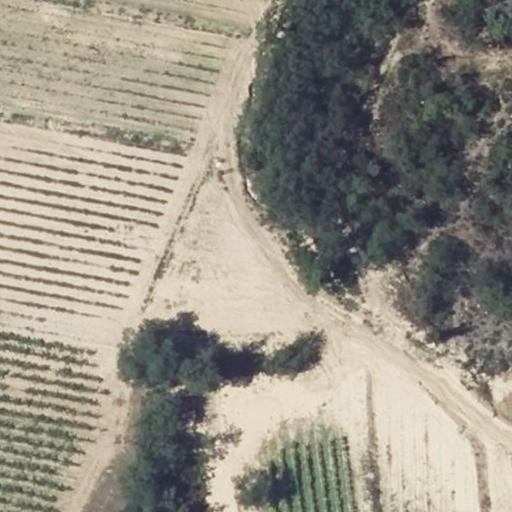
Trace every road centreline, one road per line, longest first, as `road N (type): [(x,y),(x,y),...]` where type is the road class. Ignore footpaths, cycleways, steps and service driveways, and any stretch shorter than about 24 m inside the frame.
road 1 (track): [(276,0),(246,51),(222,138),(230,186),(350,382),(385,406),(511,450)]
road 2 (track): [(446,425),(438,392),(335,223),(332,194),(336,161),(412,0)]
